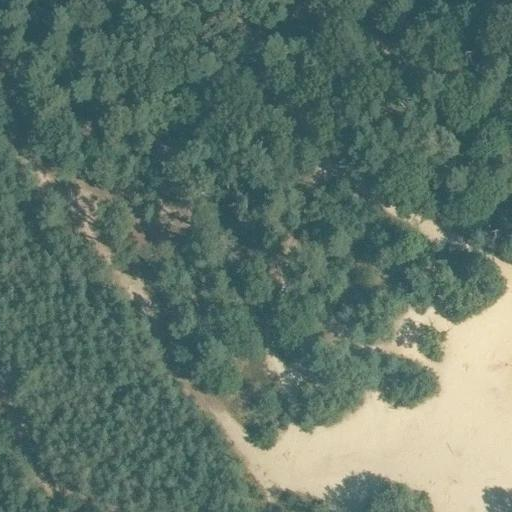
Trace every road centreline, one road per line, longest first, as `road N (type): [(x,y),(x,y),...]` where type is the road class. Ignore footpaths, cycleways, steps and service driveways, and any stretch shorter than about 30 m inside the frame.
road 1 (track): [(0,81),(21,129),(138,270),(241,441),(345,511)]
road 2 (track): [(219,0),(284,99),(355,171),(511,288)]
road 3 (track): [(110,511),(43,477),(0,390)]
